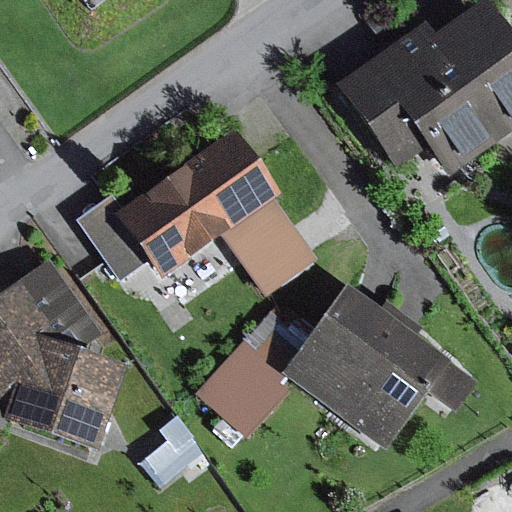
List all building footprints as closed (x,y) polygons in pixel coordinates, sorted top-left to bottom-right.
[(425,23),(335,87),(396,173),(428,150),(448,178),(511,133),(511,37),(486,1),(435,37),(425,23)] [(119,214),(115,217),(148,263),(161,281),(222,238),(266,299),(318,263),(275,202),(281,198),(235,133),(119,214)] [(119,284),(148,263),(115,217),(119,214),(109,199),(76,222),(119,284)] [(0,406),(3,411),(0,421),(0,422),(98,455),(127,366),(84,352),(102,340),(49,265),(7,294),(0,283),(0,406)] [(452,363),(347,286),(315,330),(281,375),(287,379),(385,451),(427,394),(456,415),(478,385),(450,365),(452,363)] [(281,304),(194,396),(245,441),(289,394),(281,386),(287,379),(281,375),(315,330),(281,304)]
